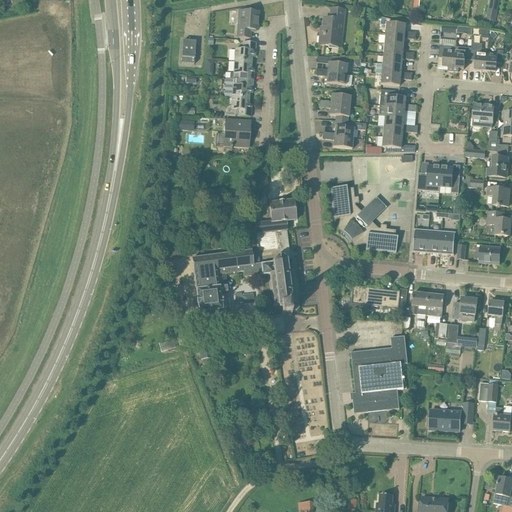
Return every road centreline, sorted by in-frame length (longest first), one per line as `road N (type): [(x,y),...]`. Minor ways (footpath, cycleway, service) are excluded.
road 1 (primary): [(0,461),(68,335),(115,170)]
road 2 (residential): [(320,262),(293,22)]
road 3 (residential): [(511,282),(320,262)]
road 4 (residential): [(346,443),(338,431),(320,262)]
road 5 (primary): [(115,170),(130,87),(130,0)]
road 6 (primary): [(112,0),(115,170)]
road 7 (unclassified): [(346,443),(335,459),(256,479),(229,511)]
road 8 (residential): [(346,443),(481,453)]
road 9 (residential): [(264,142),(272,32),(293,22)]
